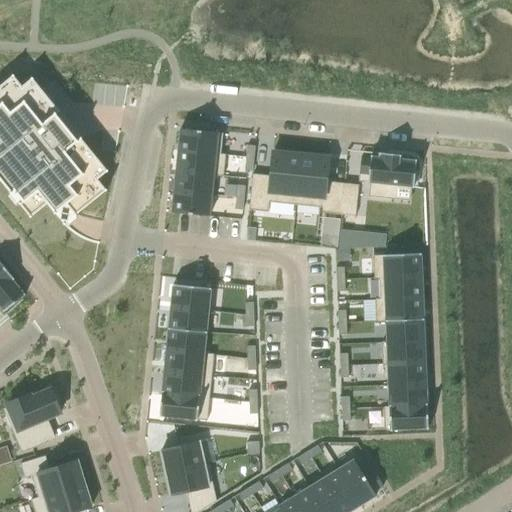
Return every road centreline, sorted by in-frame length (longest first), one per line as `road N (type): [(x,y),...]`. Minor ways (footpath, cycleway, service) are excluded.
road 1 (residential): [(511,137),(151,97),(124,237),(109,274),(58,313)]
road 2 (residential): [(58,313),(131,511)]
